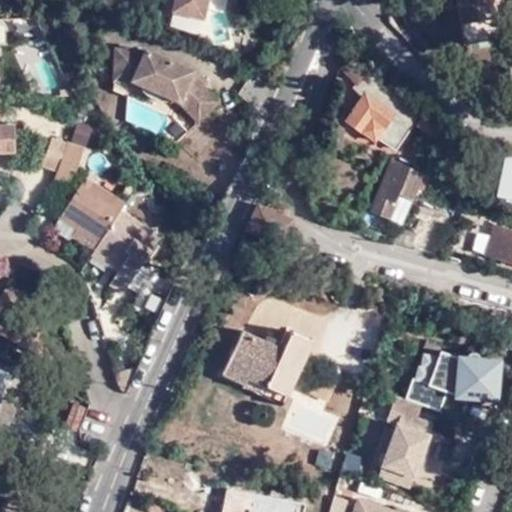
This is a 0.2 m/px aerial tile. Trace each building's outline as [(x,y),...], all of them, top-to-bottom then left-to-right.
[(172,0),(170,11),(207,19),(210,0),(172,0)] [(379,0),(384,10),(405,2),(403,0),(379,0)] [(496,37),(491,0),(456,0),(461,41),(496,37)] [(43,25),(14,25),(14,39),(48,38),(48,35),(43,25)] [(186,78),(189,71),(190,68),(142,45),(112,44),(111,75),(130,75),(176,97),(196,117),(216,98),(199,80),(197,83),(186,78)] [(348,58),(353,62),(345,71),(356,82),(352,87),(362,97),(346,120),(372,139),(376,136),(395,148),(408,131),(406,128),(418,115),(402,102),(402,100),(365,73),(373,63),(359,48),(348,58)] [(199,80),(189,71),(186,78),(197,83),(199,80)] [(335,118),(328,117),(322,145),(338,148),(344,129),(335,118)] [(417,129),(431,138),(435,129),(423,120),(417,129)] [(89,143),(93,124),(76,121),(72,140),(89,143)] [(0,150),(0,153),(20,151),(19,124),(0,124),(0,150)] [(44,165),(59,170),(67,141),(53,137),(44,165)] [(86,146),(69,140),(57,176),(74,183),(78,172),(86,146)] [(500,193),(511,195),(511,159),(507,158),(500,193)] [(78,172),(74,183),(81,187),(87,177),(78,172)] [(102,242),(97,250),(123,267),(120,272),(113,283),(128,292),(131,286),(144,264),(162,234),(123,209),(126,202),(87,177),(81,187),(62,217),(78,227),(102,242)] [(430,182),(425,200),(455,208),(460,190),(430,182)] [(398,224),(407,200),(396,195),(386,219),(398,224)] [(460,216),(483,224),(486,218),(497,222),(486,256),(511,263),(511,226),(505,224),(507,218),(493,212),(467,199),(460,216)] [(243,230),(280,248),(291,227),(290,225),(288,220),(279,215),(283,208),(270,201),(266,209),(255,204),(243,230)] [(478,232),(483,224),(460,216),(457,224),(478,232)] [(73,235),(97,250),(102,242),(78,227),(73,235)] [(94,256),(120,272),(123,267),(97,250),(94,256)] [(144,264),(131,286),(143,294),(157,271),(144,264)] [(0,333),(36,352),(46,337),(40,314),(34,313),(32,305),(35,301),(14,289),(4,292),(0,297),(0,333)] [(244,377),(284,396),(310,341),(290,331),(281,349),(240,329),(219,375),(241,385),(244,377)] [(54,361),(46,337),(36,352),(51,360),(54,361)] [(500,404),(501,357),(458,355),(441,350),(435,366),(414,378),(406,399),(441,413),(448,394),(454,395),(454,401),(500,404)] [(330,385),(307,374),(300,388),(323,400),(330,385)] [(280,403),(284,396),(244,377),(241,385),(280,403)] [(18,404),(2,396),(0,399),(0,425),(7,428),(18,404)] [(350,445),(360,449),(374,413),(363,409),(350,445)] [(393,480),(410,486),(432,424),(416,419),(412,429),(397,424),(383,464),(397,469),(393,480)] [(397,469),(383,464),(379,475),(393,480),(397,469)] [(233,495),(277,510),(283,496),(238,480),(233,495)] [(225,511),(228,507),(199,496),(197,501),(191,498),(186,511),(225,511)] [(358,503),(337,496),(331,511),(402,511),(360,497),(358,503)]
